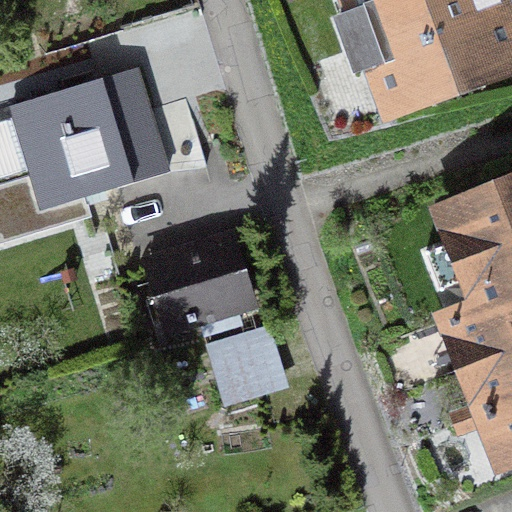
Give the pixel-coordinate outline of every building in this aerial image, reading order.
[(383,131),(511,83),(511,5),(510,0),(333,0),(342,24),(332,28),(354,86),(365,82),(383,131)] [(89,207),(171,181),(138,73),(8,113),(11,122),(0,125),(0,251),(94,222),(89,207)] [(511,182),(429,216),(465,306),(431,320),(496,485),(511,478),(511,182)] [(259,313),(235,234),(141,262),(164,341),(200,330),(239,319),(259,313)] [(239,319),(200,330),(224,411),(289,392),(270,329),(244,336),(239,319)]
